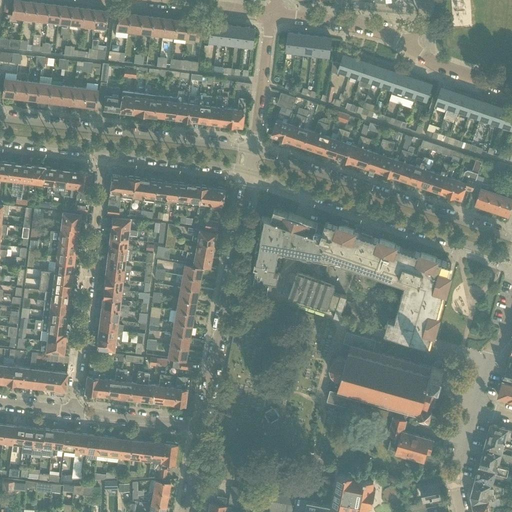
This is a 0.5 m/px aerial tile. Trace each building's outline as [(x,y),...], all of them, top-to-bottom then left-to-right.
[(12,16),(23,17),(25,1),(17,0),(13,0),(11,16),(12,16)] [(23,17),(35,19),(37,2),(25,1),(23,17)] [(35,19),(46,20),(48,4),(37,2),(35,19)] [(46,20),(58,22),(60,5),(48,4),(46,20)] [(60,5),(58,22),(66,23),(65,27),(61,27),(60,34),(63,34),(62,39),(68,40),(70,23),(72,7),(60,5)] [(83,8),(72,7),(70,23),(81,25),(83,8)] [(94,10),(83,8),(81,25),(92,26),(94,10)] [(106,11),(94,10),(92,26),(104,27),(104,28),(106,11)] [(118,12),(115,36),(127,38),(127,31),(130,14),(118,12)] [(127,31),(140,33),(142,16),(130,14),(127,31)] [(140,33),(151,34),(153,17),(142,16),(140,33)] [(151,34),(163,36),(165,18),(153,17),(151,34)] [(163,36),(174,37),(176,20),(165,18),(163,36)] [(174,37),(186,39),(188,21),(176,20),(174,37)] [(188,21),(186,39),(197,40),(198,33),(199,23),(188,21)] [(209,34),(208,40),(210,41),(214,41),(217,42),(219,25),(210,24),(209,34)] [(227,26),(219,25),(217,42),(225,43),(227,26)] [(236,27),(227,26),(225,43),(234,44),(236,27)] [(244,28),(236,27),(234,44),(242,45),(244,28)] [(253,29),(244,28),(242,45),(251,46),(253,29)] [(288,35),(286,50),(288,50),(295,51),(297,34),(288,33),(288,35)] [(305,35),(297,34),(295,51),(303,52),(305,35)] [(314,37),(305,35),(303,52),(312,53),(314,37)] [(322,38),(314,37),(312,53),(320,54),(322,38)] [(0,38),(0,46),(19,49),(20,40),(0,38)] [(331,39),(322,38),(320,54),(329,55),(331,39)] [(19,49),(26,50),(27,41),(20,40),(19,49)] [(44,43),(43,52),(50,53),(51,44),(44,43)] [(109,51),(108,60),(124,62),(125,53),(109,51)] [(0,52),(0,61),(20,63),(21,55),(0,52)] [(136,63),(136,64),(143,65),(143,64),(144,55),(137,54),(136,63)] [(333,61),(331,72),(337,74),(338,72),(349,75),(355,58),(343,54),(341,62),(340,64),(333,61)] [(349,75),(360,79),(366,61),(355,58),(349,75)] [(183,60),(182,69),(197,71),(198,62),(183,60)] [(360,79),(358,85),(369,88),(371,83),(377,65),(366,61),(360,79)] [(100,82),(98,99),(104,100),(104,97),(105,89),(106,86),(106,82),(108,64),(102,63),(100,82)] [(371,83),(382,86),(388,69),(377,65),(371,83)] [(136,67),(124,66),(123,76),(135,77),(136,67)] [(382,86),(393,90),(399,73),(388,69),(382,86)] [(391,95),(402,98),(410,76),(399,73),(393,90),(391,95)] [(410,76),(402,98),(413,102),(415,97),(421,80),(410,76)] [(2,95),(14,97),(16,80),(5,79),(5,78),(4,78),(2,95)] [(14,97),(25,98),(27,82),(16,80),(14,97)] [(432,84),(421,80),(415,97),(426,101),(432,84)] [(25,98),(36,100),(38,83),(27,82),(25,98)] [(234,89),(250,91),(251,84),(235,82),(234,89)] [(36,100),(48,101),(50,85),(38,83),(36,100)] [(48,101),(60,102),(62,86),(50,85),(48,101)] [(60,102),(71,104),(74,87),(62,86),(60,102)] [(104,101),(103,109),(105,110),(105,112),(114,113),(115,111),(117,111),(119,96),(120,88),(106,86),(105,89),(104,97),(104,100),(104,101)] [(71,104),(83,105),(85,89),(74,87),(71,104)] [(191,120),(196,121),(200,93),(200,87),(195,87),(193,103),(187,102),(185,120),(190,121),(191,120)] [(438,105),(446,108),(452,91),(441,87),(435,104),(436,104),(438,105)] [(85,89),(83,105),(95,107),(97,90),(85,89)] [(125,113),(130,113),(133,92),(121,90),(119,111),(124,112),(125,113)] [(180,119),(185,120),(187,102),(182,102),(183,91),(178,90),(177,97),(174,118),(180,119)] [(447,108),(444,118),(454,122),(457,112),(463,94),(452,91),(446,108),(447,108)] [(136,113),(142,114),(144,93),(133,92),(130,113),(135,114),(136,113)] [(148,116),(152,116),(155,95),(144,93),(142,114),(147,115),(148,116)] [(208,123),(210,105),(211,96),(206,95),(206,93),(200,93),(196,121),(202,121),(203,122),(208,123)] [(279,99),(294,104),(296,98),(281,93),(279,99)] [(457,112),(469,116),(474,98),(463,94),(457,112)] [(158,116),(164,117),(166,96),(155,95),(152,116),(157,117),(158,116)] [(213,123),(219,123),(221,106),(222,95),(217,95),(215,106),(210,105),(208,123),(212,123),(213,123)] [(221,106),(219,123),(224,124),(225,125),(230,126),(232,108),(227,107),(227,105),(228,96),(222,95),(221,106)] [(173,118),(174,118),(177,97),(166,96),(164,117),(168,117),(169,118),(172,119),(173,118)] [(232,108),(230,126),(234,126),(235,125),(241,126),(244,98),(239,97),(237,108),(232,108)] [(469,116),(479,119),(485,102),(474,98),(469,116)] [(480,119),(478,123),(482,124),(483,120),(490,123),(496,105),(485,102),(479,119),(480,119)] [(490,123),(489,127),(493,128),(494,124),(501,126),(507,109),(496,105),(490,123)] [(280,110),(272,135),(277,137),(278,138),(282,140),(288,122),(292,110),(287,108),(285,112),(280,110)] [(501,126),(511,130),(511,110),(507,109),(501,126)] [(373,111),(371,117),(382,121),(384,115),(380,114),(379,114),(374,112),(373,111)] [(342,113),(339,121),(346,124),(349,115),(342,113)] [(288,141),(293,142),(302,115),(297,114),(293,124),(288,122),(282,140),(287,141),(288,141)] [(299,145),(303,147),(309,129),(304,127),(308,117),(302,115),(293,142),(298,144),(299,145)] [(309,148),(314,149),(325,119),(323,118),(318,121),(315,131),(309,129),(303,147),(308,149),(309,148)] [(320,153),(324,154),(330,137),(325,135),(330,120),(325,119),(314,149),(319,151),(320,153)] [(364,124),(360,135),(365,137),(368,129),(369,126),(364,124)] [(330,137),(324,154),(329,156),(330,155),(335,157),(344,130),(339,128),(337,134),(333,132),(331,137),(330,137)] [(344,130),(335,157),(340,158),(341,160),(345,161),(351,144),(353,139),(348,137),(350,132),(349,132),(344,130)] [(405,139),(403,147),(408,149),(409,146),(412,137),(405,134),(404,138),(405,139)] [(351,162),(356,164),(365,137),(360,135),(357,145),(351,144),(345,161),(350,163),(351,162)] [(362,167),(366,168),(372,151),(367,149),(370,139),(365,137),(356,164),(361,165),(362,167)] [(449,137),(447,143),(457,147),(459,141),(449,137)] [(386,145),(377,171),(383,173),(383,174),(387,175),(393,158),(388,156),(390,150),(392,151),(394,143),(387,141),(386,145)] [(425,141),(423,147),(431,150),(433,143),(425,141)] [(372,169),(377,171),(386,145),(381,143),(378,153),(372,151),(366,168),(371,170),(372,169)] [(433,143),(431,150),(441,153),(444,147),(433,143)] [(471,144),(469,150),(480,154),(482,148),(480,147),(475,146),(471,144)] [(404,181),(408,182),(414,165),(408,163),(414,147),(409,146),(408,149),(407,152),(398,178),(403,180),(404,181)] [(444,147),(441,153),(448,155),(450,149),(444,147)] [(393,176),(398,178),(407,152),(402,150),(398,160),(393,158),(387,175),(392,177),(393,176)] [(500,151),(498,157),(508,160),(510,154),(500,151)] [(414,183),(419,185),(428,159),(423,157),(422,159),(416,157),(414,165),(408,182),(413,184),(414,183)] [(425,188),(429,189),(435,173),(429,171),(433,160),(428,159),(419,185),(424,187),(425,188)] [(0,179),(6,180),(8,163),(7,163),(6,162),(3,161),(2,162),(0,161),(0,179)] [(12,189),(17,190),(20,164),(15,164),(14,163),(10,162),(9,163),(8,163),(6,180),(12,181),(11,189),(12,189)] [(20,164),(17,190),(22,190),(23,182),(30,183),(32,165),(26,164),(25,165),(20,164)] [(435,190),(440,192),(449,166),(443,164),(440,174),(435,173),(429,189),(434,191),(435,190)] [(35,183),(41,184),(43,166),(32,165),(30,183),(29,191),(34,192),(35,183)] [(47,193),(52,194),(55,168),(50,168),(49,167),(43,166),(41,184),(48,185),(47,193)] [(446,195),(450,197),(455,180),(450,178),(454,167),(449,166),(440,192),(446,194),(446,195)] [(52,194),(63,195),(67,170),(66,170),(65,169),(61,168),(60,169),(55,168),(52,194)] [(67,170),(65,187),(71,188),(71,192),(70,196),(75,197),(76,189),(78,171),(73,171),(73,170),(72,169),(69,169),(68,170),(67,170)] [(465,188),(472,191),(477,176),(478,173),(467,170),(464,171),(461,181),(455,180),(450,197),(455,198),(456,197),(461,199),(465,188)] [(74,210),(73,211),(86,212),(88,198),(89,189),(91,175),(90,175),(89,173),(89,172),(79,171),(78,171),(76,189),(75,197),(74,210)] [(111,174),(106,214),(116,215),(118,215),(119,207),(120,196),(123,176),(122,176),(111,174)] [(130,177),(123,176),(120,196),(131,197),(134,176),(131,176),(130,177)] [(137,177),(134,176),(131,197),(142,199),(145,178),(138,177),(137,177)] [(150,179),(145,178),(142,199),(153,200),(156,179),(151,178),(150,179)] [(161,179),(156,179),(153,200),(164,202),(167,181),(162,181),(161,179)] [(172,182),(167,181),(164,202),(175,203),(178,181),(174,181),(172,182)] [(187,205),(189,184),(184,183),(184,182),(178,181),(175,203),(187,205)] [(478,186),(473,203),(509,216),(511,206),(511,194),(510,197),(485,189),(486,185),(481,184),(479,183),(478,186)] [(195,185),(189,184),(187,205),(198,206),(200,184),(196,184),(195,185)] [(206,185),(200,184),(198,206),(209,208),(211,187),(206,186),(206,185)] [(217,187),(211,187),(209,208),(220,209),(224,188),(223,188),(222,187),(219,186),(217,187)] [(0,203),(0,214),(2,215),(8,215),(9,205),(0,203)] [(251,281),(250,288),(260,290),(267,291),(268,287),(272,287),(273,282),(277,283),(278,274),(274,273),(278,252),(279,248),(286,249),(285,251),(299,254),(300,252),(306,253),(306,256),(307,256),(307,253),(314,254),(314,256),(328,259),(326,274),(327,274),(325,281),(298,272),(290,293),(297,295),(295,301),(340,316),(342,309),(343,309),(346,300),(345,299),(347,294),(346,294),(355,267),(357,268),(362,269),(362,270),(363,270),(363,269),(368,271),(385,277),(390,279),(396,280),(407,284),(405,289),(403,288),(400,301),(402,301),(400,306),(398,306),(400,307),(399,312),(397,312),(395,320),(388,318),(386,327),(389,327),(387,332),(385,331),(384,331),(406,339),(419,342),(428,345),(429,345),(431,338),(450,273),(449,273),(451,264),(447,263),(446,262),(436,259),(437,257),(420,252),(420,254),(413,251),(408,250),(407,249),(402,248),(395,245),(396,244),(379,238),(379,240),(372,237),(361,234),(354,231),(355,230),(338,224),(338,226),(325,222),(324,226),(323,229),(316,227),(317,224),(318,223),(303,218),(289,213),(289,214),(278,210),(277,213),(275,214),(273,213),(271,218),(265,217),(264,225),(262,224),(259,238),(261,239),(260,245),(257,245),(257,246),(260,246),(259,253),(257,252),(254,267),(256,267),(255,274),(252,273),(252,274),(255,274),(253,281),(252,281),(251,281)] [(62,212),(61,222),(79,224),(80,214),(70,213),(62,212)] [(112,217),(111,227),(129,229),(130,219),(122,218),(112,217)] [(204,228),(216,230),(218,222),(205,220),(205,221),(204,227),(204,228)] [(79,224),(61,222),(59,232),(77,234),(78,234),(79,224)] [(111,227),(109,237),(128,239),(128,235),(136,236),(137,230),(136,230),(130,230),(129,229),(111,227)] [(191,240),(196,241),(214,244),(216,232),(188,227),(187,234),(192,235),(191,240)] [(51,231),(49,241),(57,242),(75,244),(77,234),(59,232),(51,231)] [(166,235),(164,247),(173,249),(175,237),(172,236),(166,235)] [(109,237),(108,247),(127,249),(132,250),(133,245),(127,244),(128,239),(109,237)] [(29,239),(28,248),(37,249),(38,240),(29,239)] [(184,244),(183,250),(212,255),(213,250),(214,249),(214,246),(214,245),(214,244),(196,241),(195,246),(184,244)] [(57,242),(56,252),(74,254),(75,244),(57,242)] [(108,247),(107,257),(125,259),(131,260),(132,250),(127,249),(108,247)] [(182,250),(181,256),(182,256),(193,258),(192,263),(200,265),(210,267),(212,255),(183,250),(182,250)] [(46,260),(49,261),(73,263),(74,254),(56,252),(55,256),(47,255),(46,260)] [(107,257),(106,267),(130,270),(130,265),(125,265),(125,259),(107,257)] [(49,261),(48,270),(72,273),(73,263),(49,261)] [(184,264),(182,275),(199,279),(201,267),(184,264)] [(106,267),(105,277),(123,279),(129,280),(130,270),(106,267)] [(41,270),(40,280),(70,283),(72,273),(48,270),(41,270)] [(155,271),(155,278),(164,279),(165,272),(155,271)] [(182,275),(180,287),(197,290),(199,279),(182,275)] [(105,277),(103,287),(122,289),(129,290),(129,287),(122,286),(123,279),(105,277)] [(38,289),(45,290),(69,293),(70,283),(40,280),(38,289)] [(103,287),(102,298),(121,300),(121,295),(129,296),(130,290),(122,289),(103,287)] [(180,287),(178,298),(195,302),(197,290),(180,287)] [(45,290),(44,300),(68,303),(69,293),(45,290)] [(152,294),(152,301),(161,303),(162,296),(153,294),(152,294)] [(102,298),(101,307),(128,311),(129,305),(120,304),(121,300),(102,298)] [(178,298),(176,310),(193,313),(195,302),(178,298)] [(36,299),(36,305),(37,305),(44,305),(43,310),(67,313),(68,303),(44,300),(37,299),(36,299)] [(101,307),(100,318),(118,320),(119,316),(127,317),(128,311),(101,307)] [(21,308),(20,318),(27,319),(28,309),(21,308)] [(10,309),(9,317),(18,318),(18,310),(10,309)] [(170,309),(168,321),(173,322),(191,325),(193,313),(176,310),(170,309)] [(43,310),(42,321),(66,323),(67,313),(43,310)] [(151,310),(150,317),(159,319),(160,311),(151,310)] [(139,313),(138,322),(139,322),(140,323),(145,323),(146,323),(147,314),(139,313)] [(159,319),(150,317),(149,327),(158,328),(159,319)] [(20,318),(19,326),(26,327),(27,319),(20,318)] [(100,318),(98,328),(123,331),(123,325),(118,324),(118,320),(100,318)] [(41,330),(46,331),(65,333),(64,333),(66,323),(42,321),(41,330)] [(173,322),(171,334),(188,337),(191,325),(173,322)] [(9,336),(9,337),(15,337),(16,328),(8,327),(7,336),(9,336)] [(98,328),(97,338),(116,340),(121,341),(123,331),(98,328)] [(19,330),(18,338),(25,339),(26,331),(19,330)] [(47,332),(46,341),(64,343),(65,333),(46,331),(46,332),(47,332)] [(331,389),(327,400),(337,403),(339,404),(357,409),(359,400),(366,402),(367,402),(372,404),(396,410),(407,414),(408,412),(409,412),(411,412),(418,414),(417,417),(429,420),(432,412),(433,408),(426,406),(433,379),(440,381),(440,380),(441,380),(444,367),(442,367),(443,363),(442,361),(441,360),(438,359),(435,361),(434,364),(432,364),(431,366),(423,363),(422,362),(421,363),(412,361),(413,360),(412,359),(411,360),(410,360),(411,358),(404,356),(403,358),(403,357),(401,357),(396,356),(392,355),(393,354),(391,354),(391,355),(382,352),(382,351),(381,351),(381,352),(380,351),(380,349),(374,348),(376,339),(348,331),(346,331),(343,342),(345,343),(342,355),(336,357),(332,361),(332,362),(330,367),(332,373),(333,374),(330,386),(329,388),(331,389)] [(171,334),(169,345),(186,348),(188,337),(171,334)] [(18,338),(16,347),(25,349),(26,339),(25,339),(18,338)] [(116,340),(97,338),(96,348),(114,351),(116,340)] [(64,343),(46,341),(41,341),(40,350),(63,353),(64,343)] [(186,348),(169,345),(167,356),(184,360),(186,348)] [(90,350),(89,357),(100,358),(101,351),(90,350)] [(180,368),(191,369),(192,363),(181,361),(180,368)] [(0,380),(0,382),(10,384),(13,366),(2,364),(0,380)] [(10,384),(21,385),(23,367),(13,366),(10,384)] [(84,393),(96,394),(99,367),(93,366),(92,377),(86,376),(84,393)] [(511,367),(507,366),(503,381),(511,383),(511,367)] [(21,385),(32,386),(34,368),(23,367),(21,385)] [(96,394),(107,396),(109,379),(103,378),(104,367),(99,367),(96,394)] [(32,386),(42,388),(45,370),(34,368),(32,386)] [(107,396),(118,397),(121,369),(115,369),(114,379),(109,379),(107,396)] [(118,397),(129,398),(131,382),(125,381),(126,370),(121,369),(118,397)] [(42,388),(53,389),(56,371),(45,370),(42,388)] [(56,371),(53,389),(64,390),(67,372),(56,371)] [(129,398),(140,400),(143,372),(137,371),(136,382),(131,382),(129,398)] [(140,400),(151,401),(153,384),(147,383),(148,373),(143,372),(140,400)] [(151,401),(162,402),(165,375),(159,374),(158,385),(153,384),(151,401)] [(162,402),(173,404),(175,387),(169,386),(170,376),(165,375),(162,402)] [(175,387),(173,404),(184,405),(186,384),(188,384),(189,378),(181,377),(176,376),(175,387)] [(511,383),(503,381),(498,397),(511,400),(511,383)] [(394,416),(395,411),(366,403),(362,414),(385,421),(387,414),(394,416)] [(407,414),(396,410),(395,411),(394,416),(389,433),(392,434),(388,449),(424,459),(426,450),(430,451),(433,439),(403,430),(407,414)] [(2,442),(12,444),(14,425),(4,424),(2,442)] [(511,437),(511,438),(511,436),(511,429),(491,424),(487,436),(511,442),(511,437)] [(18,444),(22,445),(24,427),(14,425),(12,444),(11,451),(17,452),(18,444)] [(22,445),(21,453),(31,454),(34,428),(24,427),(22,445)] [(34,428),(31,454),(41,455),(44,428),(43,429),(34,428)] [(44,428),(41,455),(51,456),(51,455),(54,429),(44,428)] [(54,429),(51,455),(61,456),(62,449),(64,431),(64,430),(54,429)] [(62,449),(75,451),(77,433),(64,431),(62,449)] [(86,452),(88,434),(77,433),(75,451),(80,451),(86,452)] [(86,452),(85,458),(96,460),(96,454),(99,436),(88,434),(86,452)] [(96,454),(107,455),(110,437),(99,436),(96,454)] [(511,442),(487,436),(484,448),(501,453),(503,447),(511,449),(511,442)] [(107,455),(118,456),(120,438),(110,437),(107,455)] [(118,456),(117,463),(123,463),(124,457),(129,458),(131,440),(120,438),(118,456)] [(129,458),(139,459),(141,441),(131,440),(129,458)] [(139,459),(150,460),(152,442),(141,441),(139,459)] [(152,442),(150,460),(155,461),(154,469),(155,469),(154,478),(159,478),(159,476),(161,458),(163,443),(152,442)] [(163,443),(159,476),(165,477),(167,462),(173,463),(174,455),(175,455),(175,454),(176,453),(176,449),(176,447),(176,446),(174,444),(172,443),(166,442),(164,443),(163,443)] [(484,448),(479,467),(506,475),(506,474),(507,474),(509,467),(498,464),(499,460),(511,463),(511,456),(501,453),(484,448)] [(273,466),(271,476),(291,479),(293,470),(273,466)] [(479,467),(475,478),(493,483),(494,477),(509,482),(511,476),(506,475),(479,467)] [(9,468),(8,476),(18,477),(19,470),(9,468)] [(297,499),(294,511),(367,511),(369,504),(373,505),(376,489),(372,488),(374,480),(338,473),(332,506),(297,499)] [(117,480),(108,480),(108,489),(117,489),(117,480)] [(155,480),(153,492),(168,494),(170,483),(155,480)] [(475,480),(472,490),(480,493),(500,493),(503,493),(503,487),(493,484),(493,487),(488,487),(488,484),(475,480)] [(2,481),(1,489),(13,491),(14,482),(2,481)] [(35,488),(35,490),(51,492),(51,491),(52,484),(52,483),(36,482),(35,488)] [(129,483),(118,484),(118,492),(129,492),(129,483)] [(420,486),(423,500),(441,497),(438,483),(420,486)] [(52,484),(51,491),(59,492),(60,485),(52,484)] [(72,491),(72,493),(83,495),(84,486),(73,485),(72,491)] [(84,486),(83,495),(92,496),(93,487),(92,486),(84,486)] [(251,510),(262,511),(292,511),(295,497),(232,486),(228,506),(231,507),(232,507),(243,509),(251,510)] [(93,487),(92,496),(92,506),(101,505),(101,487),(93,487)] [(496,499),(495,496),(500,496),(500,493),(480,493),(472,490),(471,495),(472,504),(496,499)] [(153,492),(151,504),(166,507),(168,494),(153,492)] [(211,503),(209,511),(229,511),(231,507),(228,506),(225,506),(227,498),(218,496),(216,504),(211,503)] [(496,499),(472,504),(474,511),(490,511),(489,506),(501,504),(500,498),(496,499)] [(425,502),(408,506),(409,511),(413,511),(426,508),(425,502)]
